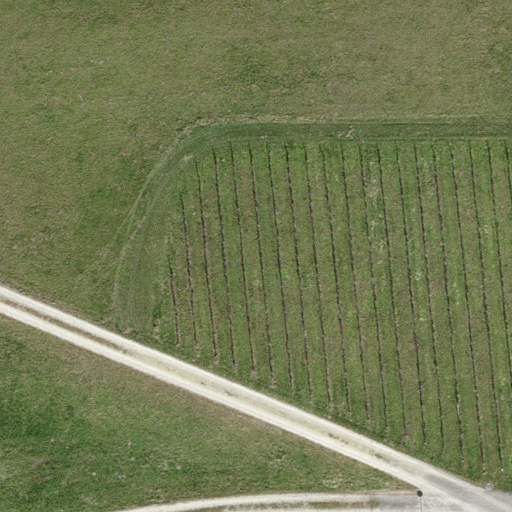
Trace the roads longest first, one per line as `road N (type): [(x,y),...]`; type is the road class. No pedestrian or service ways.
road 1 (track): [(467,502),(406,467),(0,298)]
road 2 (track): [(215,511),(286,503),(467,502)]
